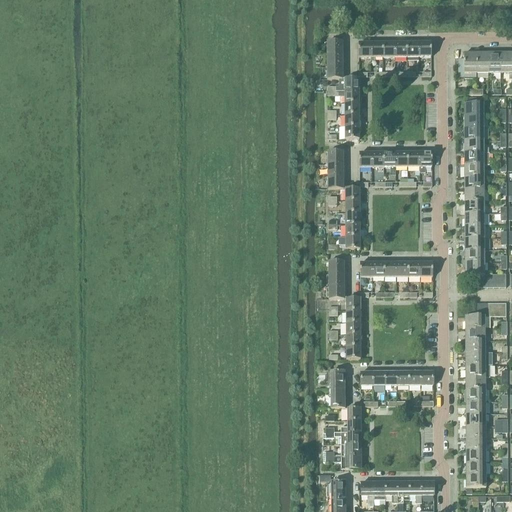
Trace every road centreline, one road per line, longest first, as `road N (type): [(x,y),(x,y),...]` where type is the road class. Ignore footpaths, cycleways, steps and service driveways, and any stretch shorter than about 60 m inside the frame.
road 1 (residential): [(347,294),(346,257),(442,258)]
road 2 (residential): [(350,77),(349,37),(442,38)]
road 3 (residential): [(348,404),(351,368),(444,367)]
road 4 (residential): [(348,511),(347,479),(444,479)]
road 5 (residential): [(352,185),(351,148),(440,149)]
